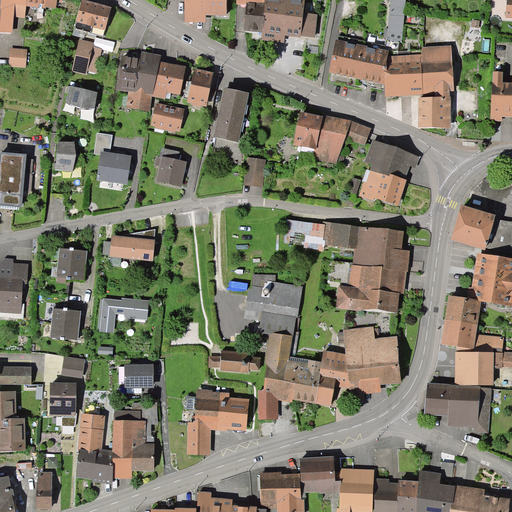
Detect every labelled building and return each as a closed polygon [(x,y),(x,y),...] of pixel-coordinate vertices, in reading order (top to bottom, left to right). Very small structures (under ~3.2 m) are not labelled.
[(10,0),(16,0),(25,1),(24,0),(0,0),(0,11),(0,32),(9,33),(10,18),(8,18),(10,0)] [(61,3),(60,0),(24,0),(25,1),(24,5),(55,9),(55,2),(61,3)] [(196,15),(204,15),(204,0),(184,0),(184,22),(196,22),(196,15)] [(204,0),(204,15),(225,16),(225,0),(204,0)] [(243,31),(261,33),(263,0),(247,0),(246,1),(243,31)] [(263,0),(261,33),(261,40),(273,42),(274,34),(312,39),(314,17),(301,15),(303,0),(263,0)] [(399,44),(401,44),(404,0),(396,0),(394,30),(388,30),(386,41),(399,44)] [(90,34),(102,37),(109,11),(81,3),(75,23),(73,30),(90,35),(90,34)] [(383,63),(385,54),(363,50),(364,43),(337,37),(336,44),(335,44),(329,73),(384,85),(383,63)] [(85,71),(91,49),(78,46),(73,68),(85,71)] [(24,67),(25,52),(10,51),(9,66),(24,67)] [(418,93),(421,93),(421,71),(421,60),(385,62),(387,54),(385,54),(383,63),(384,85),(384,97),(387,97),(387,94),(418,93)] [(151,95),(158,65),(121,59),(116,90),(130,92),(127,109),(148,112),(151,95)] [(170,67),(158,65),(151,95),(151,96),(164,99),(166,92),(179,95),(184,70),(170,67)] [(444,120),(448,120),(448,90),(450,90),(449,69),(421,71),(421,93),(421,100),(418,100),(419,129),(444,130),(444,120)] [(211,78),(194,74),(188,101),(205,105),(211,78)] [(500,113),(511,113),(511,77),(511,86),(500,86),(500,75),(492,74),(490,121),(500,121),(500,113)] [(96,94),(69,88),(65,104),(80,110),(94,110),(96,94)] [(241,142),(250,95),(226,90),(217,137),(241,142)] [(151,126),(178,131),(182,112),(156,106),(151,126)] [(346,139),(351,124),(340,122),(339,127),(320,122),(321,120),(300,116),(293,145),(301,146),(299,152),(313,155),(312,159),(336,164),(346,139)] [(363,145),(363,144),(368,131),(369,129),(352,122),(351,124),(346,139),(363,145)] [(124,183),(128,160),(106,157),(109,137),(97,135),(94,155),(102,156),(98,179),(124,183)] [(396,205),(403,181),(400,180),(409,155),(373,142),(365,163),(374,166),(367,182),(364,181),(359,197),(372,201),(373,198),(396,205)] [(73,144),(57,143),(54,171),(71,173),(75,157),(73,144)] [(181,174),(182,174),(183,169),(182,169),(183,164),(176,162),(178,155),(161,151),(160,159),(157,159),(155,165),(161,167),(158,182),(178,187),(181,174)] [(31,176),(32,167),(32,160),(24,160),(24,157),(0,155),(0,205),(19,207),(22,175),(31,176)] [(246,187),(259,188),(262,164),(249,162),(246,187)] [(355,195),(359,182),(352,179),(348,193),(355,195)] [(59,195),(52,195),(51,211),(58,212),(59,195)] [(59,195),(58,212),(65,212),(66,196),(59,195)] [(493,218),(461,208),(451,240),(452,240),(483,250),(484,248),(497,252),(511,254),(511,253),(511,236),(502,236),(488,232),(493,218)] [(356,248),(353,267),(396,272),(399,272),(400,261),(397,261),(401,233),(341,226),(338,245),(356,248)] [(151,261),(154,231),(139,234),(138,241),(122,240),(121,244),(111,243),(110,257),(151,261)] [(58,264),(84,267),(85,252),(72,251),(72,250),(69,249),(69,251),(59,250),(58,264)] [(479,302),(509,306),(511,285),(511,260),(479,256),(474,290),(468,289),(467,296),(467,300),(479,302)] [(25,284),(26,267),(11,266),(12,261),(4,261),(0,264),(0,317),(10,318),(11,313),(19,313),(21,283),(25,284)] [(397,294),(393,294),(396,272),(353,267),(351,267),(352,265),(331,262),(329,282),(339,284),(336,309),(394,314),(397,294)] [(82,281),(84,267),(58,264),(56,279),(66,280),(66,281),(69,281),(69,280),(82,281)] [(315,403),(319,373),(321,363),(287,358),(288,354),(293,355),(296,339),(290,338),(293,319),(296,315),(301,289),(272,284),(267,285),(267,277),(252,277),(252,274),(228,274),(228,289),(252,290),(250,312),(262,314),(258,333),(271,335),(262,392),(258,392),(258,420),(272,420),(272,396),(315,403)] [(479,302),(467,300),(450,297),(446,321),(475,326),(478,302),(479,302)] [(145,320),(147,306),(103,302),(100,334),(106,334),(106,332),(111,332),(113,313),(125,314),(125,318),(145,320)] [(52,324),(77,327),(79,312),(66,311),(66,310),(63,309),(63,311),(53,310),(52,324)] [(473,337),(475,326),(446,321),(442,345),(466,349),(465,354),(457,354),(457,368),(464,368),(464,385),(491,385),(491,367),(511,368),(511,357),(500,356),(492,355),(492,349),(500,350),(501,339),(473,337)] [(76,341),(77,327),(52,324),(50,338),(60,340),(59,341),(63,341),(63,340),(76,341)] [(343,333),(344,344),(345,360),(348,388),(350,401),(361,400),(360,385),(400,383),(398,370),(399,370),(399,367),(398,367),(395,339),(378,341),(376,330),(372,330),(343,333)] [(249,355),(220,352),(219,371),(248,373),(248,370),(258,371),(259,359),(249,359),(249,355)] [(333,386),(348,388),(345,360),(323,355),(321,363),(319,373),(315,403),(330,406),(333,386)] [(76,360),(64,358),(63,365),(62,365),(61,374),(81,377),(82,368),(75,367),(76,360)] [(156,364),(129,364),(129,386),(156,386),(156,364)] [(0,385),(10,385),(30,386),(30,372),(15,372),(15,369),(0,369),(0,385)] [(74,407),(75,386),(50,386),(49,407),(51,407),(50,415),(62,415),(62,407),(74,407)] [(475,432),(485,432),(488,403),(495,404),(497,391),(427,386),(424,413),(457,415),(456,425),(476,426),(475,432)] [(0,396),(0,451),(8,452),(8,448),(21,448),(20,420),(12,420),(11,396),(0,396)] [(205,426),(225,427),(227,400),(196,398),(194,424),(190,424),(190,455),(203,455),(205,426)] [(225,427),(245,429),(248,401),(227,400),(225,427)] [(111,456),(111,467),(111,471),(152,470),(153,437),(142,437),(143,423),(157,424),(155,405),(131,405),(131,408),(124,408),(124,414),(114,413),(114,422),(113,422),(112,437),(111,455),(111,456)] [(82,416),(78,452),(111,456),(111,455),(103,454),(103,453),(95,452),(97,432),(101,433),(102,418),(82,416)] [(70,426),(73,426),(75,418),(64,418),(63,426),(66,426),(66,428),(70,428),(70,426)] [(111,456),(78,452),(78,454),(77,454),(77,455),(78,455),(75,476),(112,481),(111,477),(111,471),(111,467),(111,456)] [(319,488),(339,490),(339,480),(333,480),(332,459),(299,461),(304,492),(319,493),(319,488)] [(439,479),(451,480),(453,465),(441,464),(439,479)] [(418,474),(418,484),(415,511),(451,511),(453,493),(454,489),(428,485),(430,475),(418,473),(418,474)] [(50,500),(53,500),(54,491),(50,491),(50,475),(37,475),(35,509),(50,508),(50,500)] [(305,498),(304,492),(298,476),(258,478),(260,503),(260,507),(261,509),(277,509),(277,500),(299,501),(299,498),(305,498)] [(371,511),(372,480),(339,478),(339,480),(339,490),(338,511),(347,511),(348,509),(371,511)] [(0,511),(12,511),(10,498),(12,498),(11,491),(8,491),(6,479),(0,480),(0,511)] [(415,511),(418,484),(398,483),(397,489),(388,489),(387,481),(375,480),(373,511),(415,511)] [(506,511),(508,501),(453,493),(451,511),(506,511)] [(199,511),(230,511),(231,507),(209,506),(210,495),(197,494),(197,506),(200,506),(199,511)] [(298,511),(299,501),(277,500),(277,509),(277,511),(298,511)]
